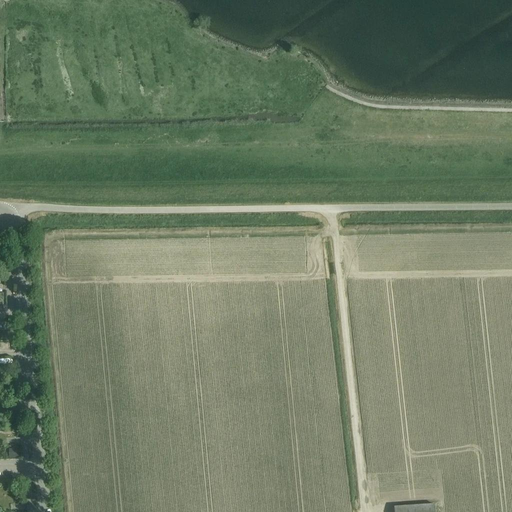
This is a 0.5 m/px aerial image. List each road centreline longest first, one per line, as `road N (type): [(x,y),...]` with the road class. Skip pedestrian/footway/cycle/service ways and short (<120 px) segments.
road 1 (unclassified): [(511,207),(24,207),(10,215)]
road 2 (tertiary): [(39,469),(10,215)]
